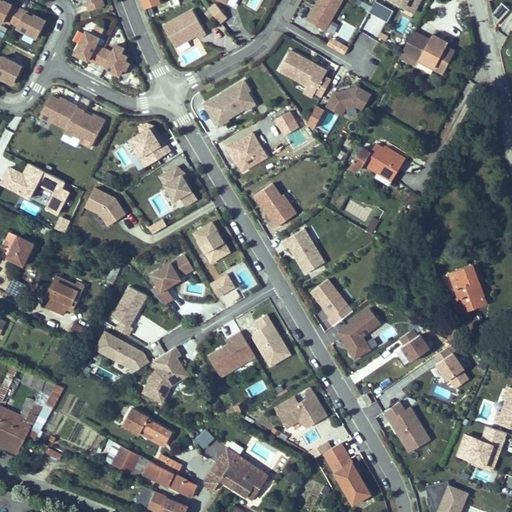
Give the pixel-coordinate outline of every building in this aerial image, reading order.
[(10,23),(17,9),(10,5),(11,4),(3,0),(3,2),(0,0),(0,22),(1,23),(3,20),(10,24),(10,23)] [(87,2),(89,10),(104,5),(102,0),(84,0),(85,3),(87,2)] [(323,30),(340,0),(317,0),(306,20),(323,30)] [(416,15),(422,0),(384,0),(416,15)] [(381,38),(394,10),(374,1),(361,29),(381,38)] [(226,16),(215,3),(209,8),(220,22),(226,16)] [(35,38),(44,20),(33,14),(32,16),(24,13),(25,11),(18,8),(17,9),(10,23),(17,26),(16,28),(35,38)] [(205,32),(192,8),(163,25),(175,46),(196,34),(197,37),(205,32)] [(409,37),(425,45),(429,38),(413,29),(409,37)] [(94,59),(101,45),(94,42),(98,35),(89,30),(88,32),(83,30),(74,48),(78,50),(78,52),(87,57),(87,56),(94,59)] [(416,66),(419,60),(443,72),(454,50),(445,46),(436,41),(438,37),(431,33),(429,38),(425,45),(409,37),(399,57),(416,66)] [(175,49),(184,66),(207,54),(198,37),(175,49)] [(438,37),(436,41),(445,46),(447,41),(438,37)] [(331,38),(327,46),(344,54),(348,46),(331,38)] [(101,45),(94,59),(110,67),(109,68),(118,72),(125,58),(123,57),(125,53),(120,50),(122,45),(115,41),(110,49),(101,45)] [(306,87),(303,92),(320,101),(332,79),(325,76),(328,70),(289,49),(277,71),(306,87)] [(1,78),(13,83),(21,67),(1,57),(1,58),(0,58),(0,75),(2,76),(1,78)] [(216,129),(259,106),(244,80),(202,104),(216,129)] [(348,105),(362,113),(370,97),(341,81),(326,108),(342,116),(348,105)] [(76,107),(77,106),(60,97),(59,99),(51,95),(40,117),(49,122),(49,120),(65,128),(76,107)] [(90,147),(104,119),(92,113),(91,116),(83,112),(83,110),(76,107),(65,128),(63,132),(71,136),(72,134),(80,138),(79,141),(90,147)] [(274,120),(284,137),(300,127),(291,111),(274,120)] [(328,134),(337,115),(328,111),(319,130),(328,134)] [(165,140),(162,142),(157,135),(160,133),(154,123),(149,122),(141,127),(142,130),(130,138),(139,152),(144,154),(149,163),(172,149),(166,139),(165,140)] [(261,149),(250,130),(224,145),(229,154),(234,152),(236,155),(235,160),(236,161),(241,169),(256,161),(253,155),(261,149)] [(357,167),(366,164),(392,181),(405,162),(386,150),(377,144),(372,152),(362,146),(350,164),(357,167)] [(386,150),(405,162),(408,158),(389,145),(386,150)] [(256,161),(265,155),(261,149),(253,155),(256,161)] [(149,163),(144,154),(139,152),(146,165),(149,163)] [(61,188),(65,181),(60,179),(44,171),(29,163),(23,174),(9,167),(1,183),(29,198),(37,183),(54,192),(46,208),(57,214),(69,192),(61,188)] [(183,173),(178,164),(162,174),(175,198),(182,194),(187,203),(197,197),(188,181),(183,173)] [(295,213),(282,193),(280,195),(271,182),(254,194),(276,226),(295,213)] [(126,214),(113,193),(95,187),(88,207),(99,211),(109,225),(126,214)] [(187,203),(182,194),(175,198),(181,207),(187,203)] [(27,202),(24,209),(35,214),(38,208),(27,202)] [(60,217),(56,226),(66,231),(70,221),(60,217)] [(373,218),(365,230),(370,234),(378,221),(373,218)] [(153,234),(167,227),(163,219),(149,227),(153,234)] [(230,251),(212,222),(194,233),(211,263),(230,251)] [(324,262),(304,228),(282,241),(286,248),(289,247),(304,274),(324,262)] [(35,244),(11,232),(4,246),(12,250),(8,258),(25,266),(35,244)] [(177,275),(191,267),(185,255),(150,273),(156,285),(150,288),(162,302),(170,298),(165,289),(164,287),(169,285),(179,279),(177,275)] [(449,270),(456,297),(449,299),(454,315),(470,311),(467,302),(484,298),(474,263),(449,270)] [(195,275),(191,267),(177,275),(179,279),(180,283),(195,275)] [(209,283),(218,298),(235,288),(227,273),(209,283)] [(79,289),(51,276),(40,300),(67,313),(79,289)] [(352,311),(327,279),(311,291),(330,317),(328,319),(333,325),(352,311)] [(109,325),(130,334),(147,295),(126,286),(109,325)] [(470,311),(486,306),(484,298),(467,302),(470,311)] [(371,309),(335,329),(354,361),(372,351),(364,336),(381,326),(371,309)] [(283,346),(264,313),(252,320),(257,328),(251,332),(250,337),(267,366),(277,360),(272,352),(283,346)] [(68,333),(79,339),(85,328),(75,322),(68,333)] [(391,326),(379,334),(383,341),(396,333),(391,326)] [(404,365),(430,351),(418,329),(386,347),(391,357),(398,353),(404,365)] [(252,355),(237,331),(229,336),(231,340),(206,355),(218,375),(252,355)] [(102,333),(93,354),(139,373),(148,352),(102,333)] [(288,353),(283,346),(272,352),(277,360),(288,353)] [(186,376),(176,358),(179,356),(174,347),(152,360),(156,368),(153,370),(141,391),(159,402),(161,400),(163,401),(169,390),(174,393),(186,386),(182,378),(186,376)] [(453,390),(471,379),(450,347),(432,358),(453,390)] [(511,429),(511,388),(505,386),(492,423),(511,429)] [(3,387),(0,392),(0,401),(1,402),(8,390),(3,387)] [(314,419),(325,412),(314,393),(299,402),(296,396),(276,407),(287,427),(299,420),(307,425),(308,427),(316,422),(314,419)] [(373,401),(368,393),(363,396),(368,404),(373,401)] [(412,406),(406,409),(401,401),(384,411),(407,454),(431,441),(412,406)] [(0,434),(17,444),(26,431),(39,408),(34,404),(25,420),(0,405),(0,434)] [(137,431),(141,426),(166,441),(173,429),(131,406),(122,422),(137,431)] [(44,425),(51,428),(59,413),(52,410),(44,425)] [(481,439),(464,433),(455,457),(495,471),(508,433),(486,425),(481,439)] [(137,431),(163,446),(166,441),(141,426),(137,431)] [(0,447),(12,454),(17,444),(0,434),(0,447)] [(109,464),(128,473),(139,453),(120,443),(109,464)] [(350,459),(340,443),(323,454),(333,469),(350,459)] [(49,448),(46,454),(59,460),(62,453),(49,448)] [(218,463),(226,467),(221,475),(253,492),(266,467),(225,448),(218,463)] [(179,463),(158,452),(154,461),(175,472),(179,463)] [(184,496),(188,478),(175,472),(154,461),(148,458),(141,474),(184,496)] [(335,473),(352,463),(350,459),(333,469),(335,473)] [(218,463),(215,461),(204,482),(215,488),(221,475),(226,467),(218,463)] [(370,494),(352,463),(335,473),(353,504),(370,494)] [(429,497),(431,497),(433,505),(430,505),(431,511),(460,511),(468,494),(450,487),(449,481),(426,486),(427,492),(429,497)] [(150,510),(156,497),(144,491),(138,504),(150,510)] [(154,511),(181,511),(183,509),(181,508),(156,497),(150,510),(154,511)]
